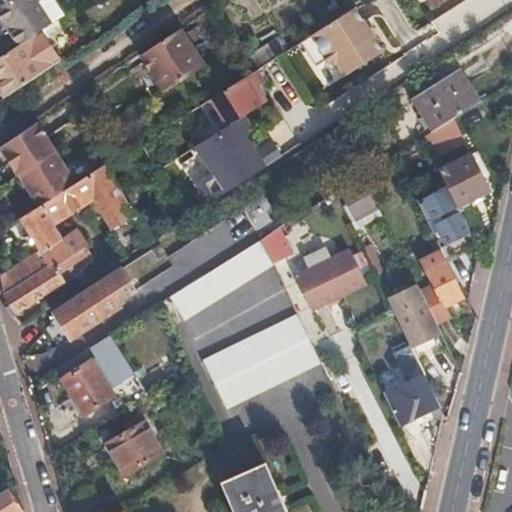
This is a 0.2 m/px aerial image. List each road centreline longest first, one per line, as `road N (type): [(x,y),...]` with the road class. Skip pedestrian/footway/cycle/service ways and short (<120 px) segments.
road 1 (tertiary): [(451,511),(511,242)]
road 2 (residential): [(43,511),(0,373)]
